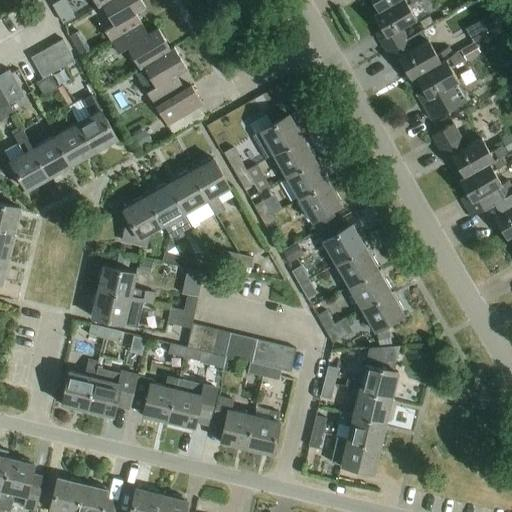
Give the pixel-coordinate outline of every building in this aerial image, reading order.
[(143,8),(138,0),(110,0),(101,6),(113,25),(103,31),(110,43),(142,24),(135,12),(143,8)] [(360,0),(362,2),(366,0),(370,0),(377,12),(372,15),(373,15),(399,0),(360,0)] [(399,0),(373,15),(381,30),(375,34),(385,52),(407,39),(401,29),(416,21),(408,7),(418,0),(399,0)] [(65,10),(57,15),(63,24),(70,20),(75,17),(69,8),(65,10)] [(126,49),(138,69),(169,51),(169,50),(156,29),(148,34),(142,24),(110,43),(117,54),(126,49)] [(78,31),(69,36),(80,55),(88,50),(78,31)] [(412,49),(407,39),(385,52),(395,70),(402,66),(410,80),(457,53),(452,55),(448,48),(435,55),(427,40),(412,49)] [(51,46),(63,66),(74,60),(62,40),(51,46)] [(474,43),(460,50),(465,60),(479,53),(474,43)] [(51,46),(40,52),(52,72),(62,67),(63,66),(51,46)] [(154,107),(182,89),(175,76),(186,70),(173,48),(169,50),(169,51),(138,69),(133,72),(154,107)] [(52,72),(40,52),(30,58),(42,79),(49,74),(52,72)] [(427,114),(431,121),(467,100),(458,83),(449,69),(462,62),(457,53),(410,80),(411,81),(416,79),(423,92),(416,96),(427,114)] [(0,91),(5,100),(8,105),(23,96),(9,71),(0,75),(0,91)] [(45,97),(58,89),(49,74),(42,79),(36,82),(45,97)] [(182,89),(154,107),(166,128),(203,106),(190,84),(182,89)] [(5,100),(0,91),(0,122),(13,115),(8,105),(5,100)] [(94,153),(116,140),(92,96),(82,102),(90,116),(77,124),(94,153)] [(266,112),(273,123),(286,116),(279,104),(266,112)] [(288,115),(260,132),(252,137),(265,160),(273,155),(302,138),(288,115)] [(71,165),(94,153),(77,124),(55,136),(71,165)] [(431,137),(438,149),(448,167),(455,164),(463,177),(457,180),(458,181),(506,154),(501,146),(488,153),(480,138),(466,146),(454,124),(431,137)] [(144,130),(130,139),(137,150),(151,141),(144,130)] [(49,178),(33,149),(32,149),(22,132),(13,137),(18,145),(5,152),(10,162),(26,191),(49,178)] [(511,134),(501,141),(507,152),(511,149),(511,134)] [(55,136),(33,149),(49,178),(71,165),(55,136)] [(273,155),(286,177),(314,160),(302,138),(273,155)] [(460,199),(470,217),(511,193),(511,188),(508,182),(501,186),(493,171),(506,164),(502,158),(507,155),(506,154),(458,181),(466,196),(460,199)] [(228,163),(236,177),(245,171),(252,168),(244,156),(238,159),(237,158),(228,163)] [(190,172),(207,201),(215,216),(224,210),(216,196),(229,188),(212,159),(190,172)] [(286,177),(298,199),(327,182),(314,160),(286,177)] [(245,171),(236,177),(244,190),(253,185),(245,171)] [(184,214),(207,201),(190,172),(167,186),(184,214)] [(313,231),(315,234),(340,219),(334,209),(341,206),(327,182),(298,199),(312,222),(316,229),(313,231)] [(167,186),(145,198),(162,227),(184,214),(167,186)] [(497,226),(505,240),(511,235),(511,193),(470,217),(470,218),(480,213),(490,230),(497,226)] [(162,227),(145,198),(123,212),(132,227),(125,231),(122,243),(146,248),(150,234),(162,227)] [(254,207),(262,221),(270,215),(263,202),(254,207)] [(0,231),(14,235),(20,209),(0,204),(0,231)] [(270,215),(262,221),(270,235),(279,230),(270,215)] [(352,226),(346,229),(340,219),(315,234),(321,243),(323,242),(335,265),(364,247),(352,226)] [(0,231),(0,257),(8,259),(14,235),(0,231)] [(297,244),(282,253),(288,263),(304,255),(297,244)] [(377,270),(364,247),(335,265),(348,287),(377,270)] [(219,262),(236,266),(238,255),(222,252),(219,262)] [(162,264),(177,267),(180,257),(164,254),(162,264)] [(238,255),(236,266),(251,269),(253,259),(238,255)] [(8,259),(0,257),(0,284),(2,285),(8,259)] [(180,257),(177,267),(193,271),(195,261),(180,257)] [(138,271),(150,273),(153,263),(140,260),(138,271)] [(103,267),(97,291),(153,304),(156,292),(143,290),(142,297),(131,295),(135,274),(103,267)] [(292,273),(299,286),(308,281),(300,267),(292,273)] [(390,292),(377,270),(348,287),(361,309),(390,292)] [(308,281),(299,286),(307,299),(316,294),(308,281)] [(153,304),(97,291),(91,317),(124,325),(129,301),(153,306),(153,304)] [(390,292),(361,309),(374,332),(403,315),(390,292)] [(187,297),(184,311),(194,314),(197,299),(187,297)] [(191,329),(192,324),(194,314),(184,311),(180,326),(191,329)] [(317,317),(325,330),(333,325),(326,312),(317,317)] [(333,325),(325,330),(333,344),(353,332),(344,318),(333,325)] [(187,348),(199,351),(205,327),(192,324),(191,329),(191,330),(187,348)] [(88,336),(104,339),(106,329),(90,325),(88,336)] [(199,351),(201,351),(212,354),(218,330),(205,327),(199,351)] [(106,329),(104,339),(120,343),(122,333),(106,329)] [(230,333),(218,330),(212,354),(225,357),(230,333)] [(388,332),(376,335),(379,348),(391,346),(388,332)] [(225,357),(238,360),(243,336),(230,333),(225,357)] [(238,360),(250,363),(251,363),(257,339),(243,336),(238,360)] [(264,366),(269,342),(257,339),(251,363),(264,366)] [(264,366),(266,366),(277,369),(282,345),(269,342),(264,366)] [(168,355),(183,358),(186,348),(170,344),(168,355)] [(296,348),(282,345),(277,369),(281,370),(290,372),(296,348)] [(381,348),(377,367),(393,371),(395,366),(397,353),(399,347),(381,348)] [(199,351),(187,348),(186,348),(183,358),(199,362),(201,351),(199,351)] [(62,405),(87,411),(97,368),(98,363),(88,361),(84,376),(70,372),(62,405)] [(247,373),(263,377),(266,366),(264,366),(251,363),(250,363),(247,373)] [(350,388),(392,398),(397,372),(393,371),(377,367),(365,365),(361,382),(352,380),(350,388)] [(278,380),(281,370),(277,369),(266,366),(263,377),(278,380)] [(324,382),(334,384),(338,369),(328,367),(324,382)] [(97,368),(87,411),(112,417),(115,404),(127,407),(135,374),(120,370),(119,374),(97,368)] [(175,390),(168,422),(193,428),(195,421),(207,424),(215,386),(203,383),(202,384),(179,379),(176,390),(175,390)] [(334,384),(324,382),(320,398),(330,400),(334,384)] [(143,416),(168,422),(175,390),(151,384),(143,416)] [(386,423),(392,398),(350,388),(348,396),(357,398),(353,415),(386,423)] [(213,421),(225,424),(220,443),(247,449),(254,417),(231,411),(233,402),(218,398),(213,421)] [(254,417),(247,449),(272,455),(279,422),(278,422),(280,414),(270,412),(269,420),(254,417)] [(350,427),(347,440),(380,448),(386,423),(353,415),(340,412),(337,424),(350,427)] [(315,416),(312,432),(322,434),(326,418),(315,416)] [(322,434),(312,432),(308,447),(319,450),(322,434)] [(337,438),(331,463),(341,466),(374,473),(380,448),(347,440),(337,438)] [(0,491),(1,491),(8,458),(0,456),(0,491)] [(43,479),(31,476),(34,465),(8,458),(1,491),(0,494),(0,509),(10,511),(14,494),(25,497),(23,507),(35,510),(43,479)] [(50,511),(76,511),(83,485),(57,478),(50,511)] [(76,511),(102,511),(105,501),(108,490),(83,485),(76,511)] [(156,511),(161,495),(136,489),(130,511),(156,511)] [(161,495),(156,511),(183,511),(186,501),(161,495)]
